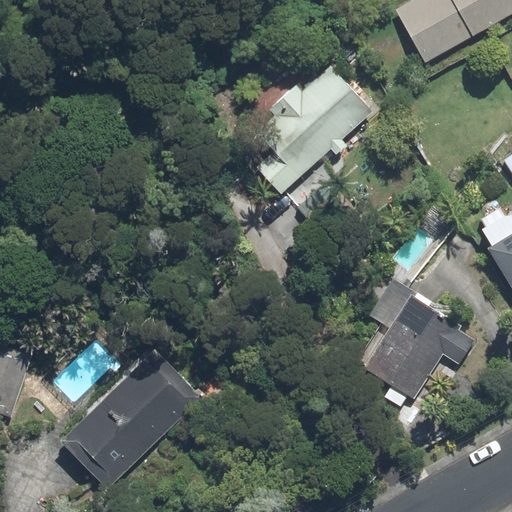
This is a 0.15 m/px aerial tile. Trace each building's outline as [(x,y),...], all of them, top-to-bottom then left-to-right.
[(511,0),(416,0),(396,12),(425,64),(511,14),(511,0)] [(257,169),(281,196),(331,151),(336,156),(347,146),(342,141),(372,113),(330,67),(302,93),(297,87),(270,112),(275,118),(256,134),(274,153),(257,169)] [(343,193),(322,175),(289,202),(309,223),(343,193)] [(511,212),(511,213),(482,231),(492,248),(488,251),(511,289),(511,212)] [(364,368),(414,401),(443,356),(459,366),(475,341),(459,331),(461,328),(415,299),(417,296),(393,281),(370,317),(382,325),(369,347),(375,351),(364,368)] [(155,352),(61,444),(107,491),(202,400),(155,352)]
